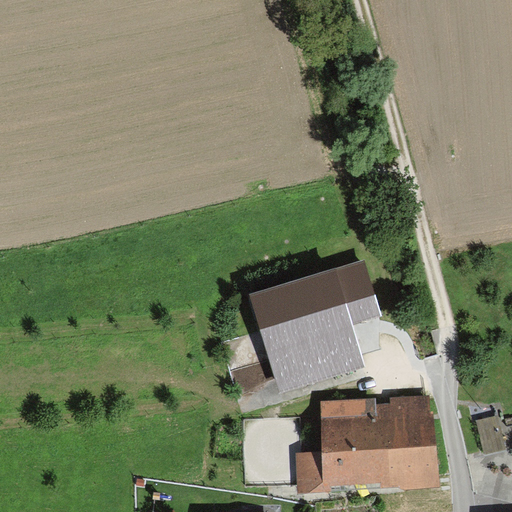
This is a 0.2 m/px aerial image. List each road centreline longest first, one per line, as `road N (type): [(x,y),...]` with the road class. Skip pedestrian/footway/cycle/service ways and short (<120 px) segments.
road 1 (residential): [(462,511),(444,423),(446,346),(413,191)]
road 2 (track): [(413,191),(356,0)]
